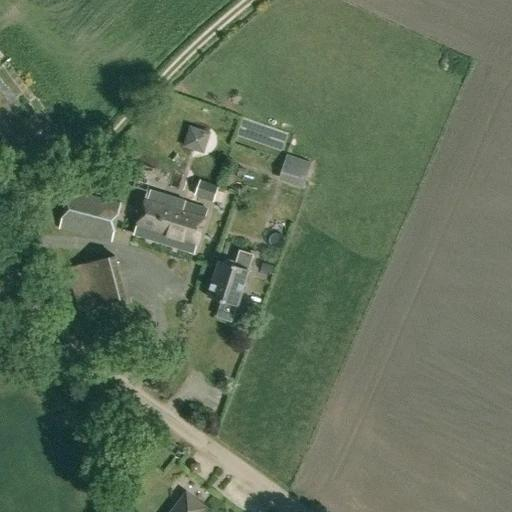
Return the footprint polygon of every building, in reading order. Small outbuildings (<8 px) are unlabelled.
[(294,162),(289,178),(304,183),(310,167),(294,162)] [(194,196),(214,202),(220,185),(200,178),(194,196)] [(59,229),(111,242),(120,204),(68,191),(59,229)] [(134,235),(194,253),(208,210),(147,191),(134,235)] [(208,296),(237,306),(249,270),(248,270),(253,255),(239,250),(234,265),(220,261),(208,296)] [(201,511),(205,508),(186,493),(171,511),(201,511)]
